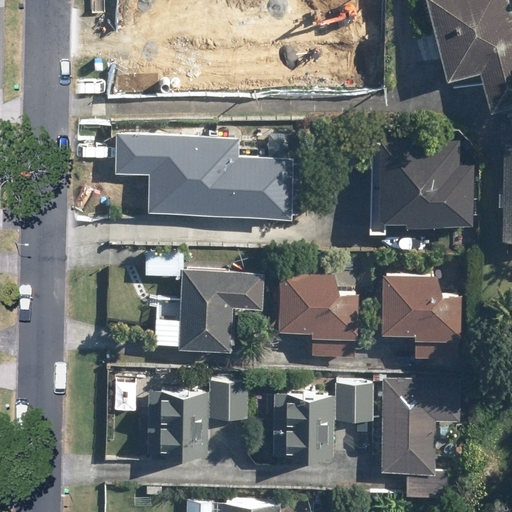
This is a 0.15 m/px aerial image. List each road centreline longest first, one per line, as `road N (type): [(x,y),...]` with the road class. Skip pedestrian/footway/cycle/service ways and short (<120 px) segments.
road 1 (residential): [(46,0),(36,511)]
road 2 (unknown): [(404,476),(37,467)]
